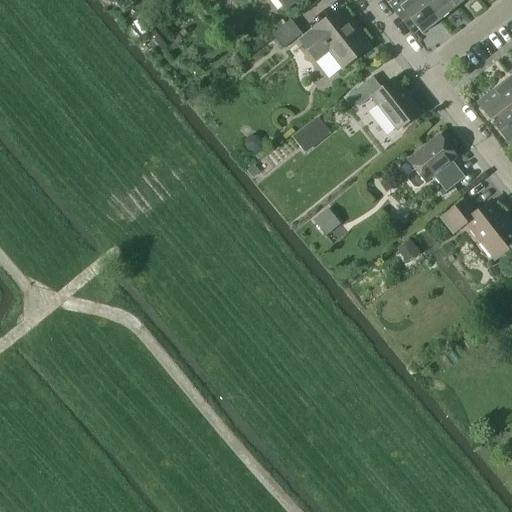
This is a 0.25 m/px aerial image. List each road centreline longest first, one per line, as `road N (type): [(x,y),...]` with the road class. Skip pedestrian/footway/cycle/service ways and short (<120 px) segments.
road 1 (track): [(292,511),(127,319),(31,297),(0,260)]
road 2 (residential): [(511,181),(429,75)]
